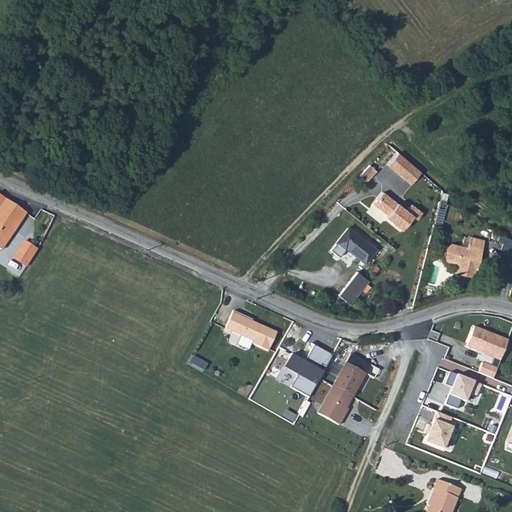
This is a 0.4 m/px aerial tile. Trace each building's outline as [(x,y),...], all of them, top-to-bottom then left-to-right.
[(399,156),(398,155),(390,165),(391,165),(410,181),(413,184),(421,174),(418,172),(399,156)] [(376,171),(370,165),(358,176),(364,183),(376,171)] [(410,181),(391,165),(381,177),(400,193),(410,181)] [(0,242),(2,244),(25,207),(0,191),(0,242)] [(396,219),(394,221),(406,232),(417,218),(418,217),(412,211),(389,193),(379,204),(393,216),(396,219)] [(418,217),(417,218),(422,221),(427,214),(416,206),(412,211),(418,217)] [(351,249),(369,263),(381,250),(353,227),(340,243),(349,251),(351,249)] [(479,235),(476,243),(489,247),(493,240),(479,235)] [(506,254),(511,244),(511,242),(505,238),(498,248),(506,254)] [(26,239),(14,258),(27,266),(39,248),(26,239)] [(489,247),(476,243),(475,246),(461,241),(454,244),(450,256),(452,261),(464,265),(461,271),(478,277),(489,247)] [(370,286),(373,282),(361,272),(358,277),(370,286)] [(355,304),(370,286),(358,277),(344,295),(355,304)] [(233,311),(225,329),(252,341),(251,344),(267,351),(275,333),(247,320),(248,318),(233,311)] [(474,326),(466,347),(493,357),(490,366),(481,362),(477,373),(493,379),(508,340),(474,326)] [(291,354),(283,367),(297,375),(290,387),(308,397),(322,372),(318,370),(321,366),(325,368),(332,355),(313,345),(304,362),(291,354)] [(193,355),(189,362),(205,370),(209,362),(193,355)] [(312,412),(334,425),(339,416),(336,414),(359,372),(340,361),(312,412)] [(484,387),(447,374),(443,385),(449,387),(443,404),(465,412),(468,404),(477,408),(484,387)] [(434,414),(423,443),(441,449),(449,428),(453,429),(456,422),(434,414)] [(451,511),(459,489),(436,480),(432,489),(435,490),(426,511),(451,511)]
